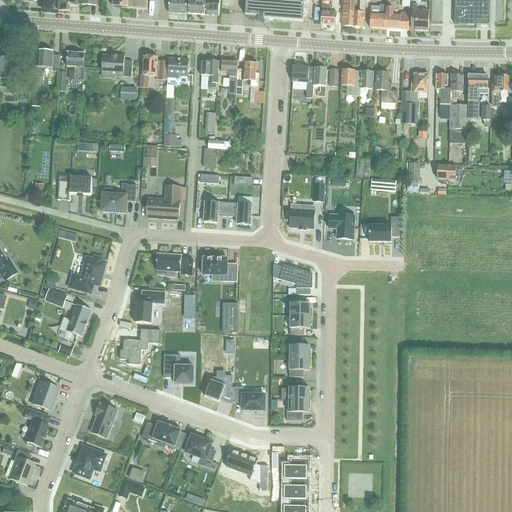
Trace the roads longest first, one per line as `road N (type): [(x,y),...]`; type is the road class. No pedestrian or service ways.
road 1 (tertiary): [(0,20),(281,42)]
road 2 (residential): [(87,377),(259,437),(327,440)]
road 3 (tertiary): [(281,42),(511,52)]
road 4 (residential): [(281,42),(269,243)]
road 5 (residential): [(330,266),(327,440)]
road 6 (residential): [(87,377),(133,233)]
road 7 (residential): [(38,511),(87,377)]
road 8 (residential): [(269,243),(133,233)]
